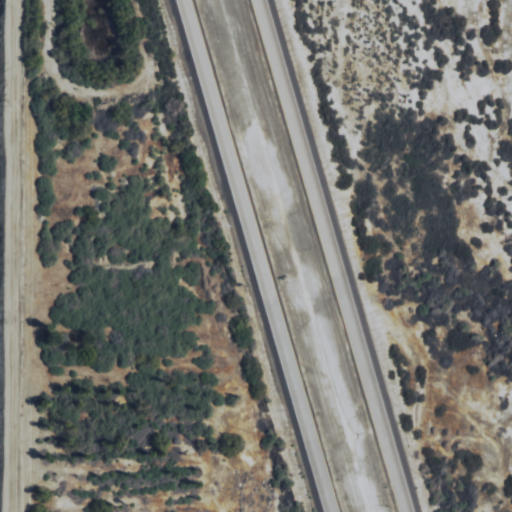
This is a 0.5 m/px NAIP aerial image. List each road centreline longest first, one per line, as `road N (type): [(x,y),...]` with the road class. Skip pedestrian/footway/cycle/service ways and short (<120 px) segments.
road 1 (trunk): [(405,511),(258,0)]
road 2 (trunk): [(181,0),(328,511)]
road 3 (residential): [(4,511),(4,0)]
